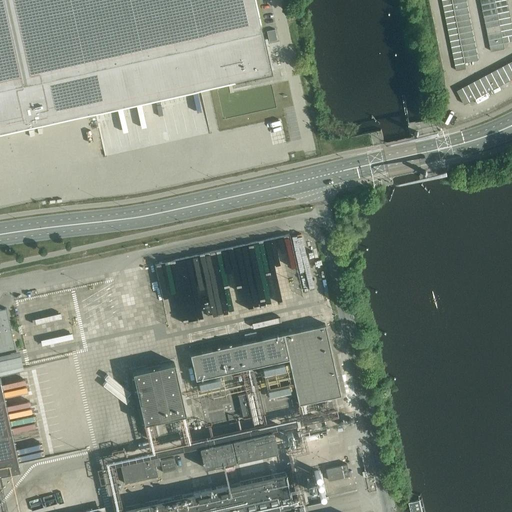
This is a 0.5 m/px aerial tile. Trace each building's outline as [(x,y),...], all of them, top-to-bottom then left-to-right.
[(254,0),(0,0),(0,130),(270,71),(254,0)] [(454,9),(468,7),(467,1),(453,4),(454,9)] [(495,1),(481,4),(483,10),(496,7),(495,1)] [(509,11),(508,5),(496,7),(497,13),(509,11)] [(455,15),(469,13),(468,7),(454,9),(455,15)] [(496,7),(483,10),(484,16),(497,13),(496,7)] [(497,13),(499,19),(510,16),(509,11),(497,13)] [(456,21),(470,18),(469,13),(455,15),(456,21)] [(484,16),(485,22),(499,19),(497,13),(484,16)] [(510,16),(499,19),(500,25),(511,22),(510,16)] [(456,21),(458,27),(471,24),(470,18),(456,21)] [(486,27),(500,25),(499,19),(485,22),(486,27)] [(501,31),(511,28),(511,24),(511,22),(500,25),(501,31)] [(471,24),(458,27),(459,33),(472,30),(471,24)] [(500,25),(486,27),(487,33),(501,31),(500,25)] [(511,28),(501,31),(502,36),(508,35),(511,34),(511,28)] [(472,30),(459,33),(460,39),(474,36),(472,30)] [(487,33),(489,39),(502,36),(501,31),(487,33)] [(474,36),(460,39),(461,45),(475,42),(474,36)] [(502,36),(489,39),(490,45),(503,42),(502,36)] [(475,42),(461,45),(462,51),(476,48),(475,42)] [(503,42),(490,45),(491,51),(505,48),(503,42)] [(463,56),(477,54),(476,48),(462,51),(463,56)] [(463,56),(465,62),(478,59),(477,54),(463,56)] [(503,66),(510,80),(511,78),(511,69),(508,62),(503,66)] [(510,80),(503,66),(497,69),(504,83),(510,80)] [(497,69),(491,72),(499,86),(504,83),(497,69)] [(493,89),(499,86),(491,72),(485,75),(493,89)] [(480,78),(487,92),(493,89),(485,75),(480,78)] [(480,78),(474,81),(481,95),(487,92),(480,78)] [(476,98),(481,95),(474,81),(468,84),(476,98)] [(462,87),(470,101),(476,98),(468,84),(462,87)] [(457,90),(464,104),(470,101),(462,87),(457,90)] [(288,235),(217,248),(219,257),(230,255),(238,254),(242,277),(254,274),(256,280),(261,279),(262,285),(268,284),(272,300),(289,297),(286,281),(291,280),(283,241),(289,240),(288,235)] [(0,309),(0,354),(16,351),(6,308),(0,309)] [(340,394),(332,356),(324,324),(189,354),(195,379),(288,358),(298,404),(340,394)] [(174,362),(132,371),(144,422),(185,413),(174,362)] [(0,474),(20,470),(18,463),(0,382),(0,474)] [(238,394),(243,416),(264,411),(259,389),(238,394)] [(247,436),(199,446),(204,467),(239,459),(247,458),(277,451),(273,430),(247,436)] [(153,457),(120,464),(120,465),(121,471),(124,483),(134,481),(138,480),(147,478),(157,476),(155,467),(155,466),(161,465),(163,472),(177,469),(174,457),(160,460),(160,461),(154,462),(153,457)] [(347,463),(326,468),(328,480),(349,475),(347,463)] [(239,482),(124,507),(125,511),(274,511),(293,508),(285,472),(278,473),(272,475),(243,481),(239,482)] [(422,511),(420,500),(414,501),(408,502),(409,511),(422,511)]
